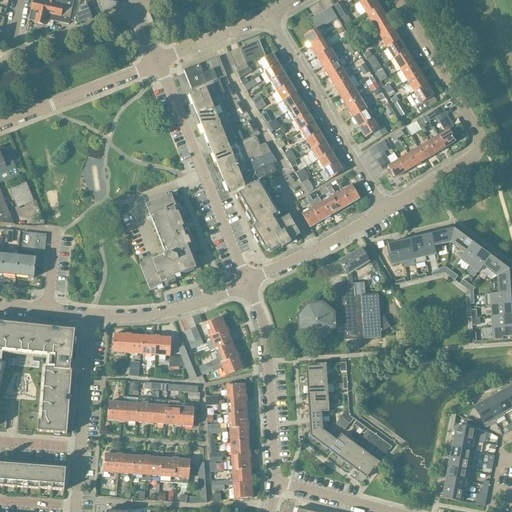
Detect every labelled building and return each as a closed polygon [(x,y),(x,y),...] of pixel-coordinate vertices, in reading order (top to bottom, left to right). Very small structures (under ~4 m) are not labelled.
[(68,24),(73,0),(48,0),(48,3),(34,0),(33,0),(29,20),(35,21),(35,23),(44,25),(45,19),(68,24)] [(91,18),(86,4),(91,2),(90,0),(74,0),(70,20),(75,21),(76,24),(91,18)] [(115,9),(116,3),(101,0),(95,0),(101,14),(115,9)] [(379,7),(374,0),(363,0),(359,3),(366,15),(379,7)] [(348,16),(340,2),(333,6),(341,20),(348,16)] [(386,18),(379,7),(366,15),(373,26),(386,18)] [(336,19),(330,8),(323,12),(330,23),(336,19)] [(330,23),(323,12),(317,16),(324,27),(330,23)] [(324,27),(317,16),(311,20),(316,29),(318,31),(324,27)] [(351,24),(348,18),(342,22),(346,27),(351,24)] [(392,29),(386,18),(373,26),(380,37),(392,29)] [(323,39),(318,31),(316,29),(303,37),(310,47),(323,39)] [(358,35),(355,29),(349,33),(352,38),(358,35)] [(399,40),(392,29),(380,37),(386,48),(399,40)] [(329,49),(323,39),(310,47),(316,58),(329,49)] [(406,52),(399,40),(386,48),(393,60),(406,52)] [(365,46),(361,41),(356,44),(359,49),(365,46)] [(263,57),(264,57),(258,42),(240,49),(246,64),(256,60),(264,73),(277,65),(271,55),(264,59),(263,57)] [(246,64),(240,49),(229,53),(237,73),(248,68),(246,64)] [(335,59),(329,49),(316,58),(322,68),(335,59)] [(371,57),(368,52),(363,55),(366,61),(371,57)] [(413,63),(406,52),(393,60),(400,71),(413,63)] [(226,77),(218,58),(183,72),(191,91),(195,89),(226,77)] [(341,70),(335,59),(322,68),(328,78),(341,70)] [(378,68),(375,63),(370,66),(373,72),(378,68)] [(419,74),(413,63),(400,71),(406,82),(419,74)] [(283,74),(277,65),(264,73),(270,83),(283,74)] [(239,79),(251,72),(248,68),(237,73),(239,79)] [(348,80),(341,70),(328,78),(334,88),(348,80)] [(289,84),(283,74),(270,83),(276,93),(289,84)] [(385,79),(382,74),(376,77),(379,83),(385,79)] [(426,85),(419,74),(406,82),(413,93),(426,85)] [(256,137),(260,135),(232,90),(226,77),(195,89),(197,93),(188,96),(227,193),(235,190),(238,195),(257,183),(276,172),(273,164),(276,163),(265,144),(259,146),(256,137)] [(354,90),(348,80),(334,88),(340,98),(354,90)] [(246,92),(256,86),(253,81),(243,87),(246,92)] [(295,94),(289,84),(276,93),(282,102),(295,94)] [(392,91),(388,85),(383,89),(386,94),(392,91)] [(413,93),(410,95),(416,106),(416,107),(420,114),(430,108),(426,101),(433,97),(426,85),(413,93)] [(360,100),(354,90),(340,98),(346,108),(360,100)] [(301,104),(295,94),(282,102),(288,112),(301,104)] [(262,101),(259,96),(250,100),(254,106),(262,101)] [(399,102),(395,96),(390,100),(393,105),(399,102)] [(366,110),(360,100),(346,108),(353,118),(366,110)] [(265,107),(262,101),(254,106),(257,112),(265,107)] [(405,112),(399,102),(393,105),(399,115),(405,112)] [(307,114),(301,104),(288,112),(293,122),(307,114)] [(435,118),(444,112),(441,107),(432,113),(435,118)] [(372,120),(366,110),(353,118),(359,129),(372,120)] [(438,123),(447,118),(444,112),(435,118),(438,123)] [(435,118),(432,113),(426,116),(429,122),(435,118)] [(313,123),(307,114),(293,122),(299,132),(313,123)] [(454,128),(447,118),(438,123),(444,134),(454,128)] [(426,127),(421,119),(416,122),(420,130),(426,127)] [(387,135),(383,128),(378,130),(372,120),(359,129),(365,139),(372,135),(376,141),(387,135)] [(270,123),(266,125),(268,129),(270,133),(275,130),(271,122),(270,123)] [(420,130),(416,122),(406,128),(411,136),(420,130)] [(319,133),(313,123),(299,132),(305,141),(319,133)] [(455,142),(452,137),(457,134),(454,128),(444,134),(438,138),(445,148),(455,142)] [(274,140),(283,135),(281,130),(272,135),(274,140)] [(325,143),(319,133),(305,141),(311,151),(325,143)] [(445,148),(438,138),(428,143),(435,154),(445,148)] [(388,150),(385,146),(386,146),(384,142),(379,145),(382,150),(384,153),(388,150)] [(331,153),(325,143),(311,151),(317,161),(331,153)] [(435,154),(428,143),(418,149),(425,160),(435,154)] [(382,150),(379,145),(370,150),(373,155),(382,150)] [(425,160),(418,149),(408,156),(415,166),(425,160)] [(385,155),(384,153),(382,150),(373,155),(376,160),(385,155)] [(337,162),(331,153),(317,161),(323,171),(337,162)] [(0,223),(0,224),(13,225),(0,191),(0,175),(15,169),(10,155),(2,158),(0,154),(0,223)] [(379,166),(388,160),(385,155),(376,160),(379,166)] [(415,166),(408,156),(398,162),(401,167),(405,173),(415,166)] [(391,166),(388,160),(379,166),(383,171),(388,168),(391,166)] [(343,172),(337,162),(323,171),(329,181),(343,172)] [(405,173),(401,167),(398,162),(391,166),(388,168),(394,179),(405,173)] [(300,171),(295,174),(298,178),(301,184),(305,181),(302,176),(300,171)] [(345,182),(342,178),(335,182),(338,187),(345,182)] [(311,191),(305,181),(301,184),(307,194),(311,191)] [(30,192),(26,183),(10,189),(14,198),(30,192)] [(275,224),(272,217),(276,215),(257,183),(238,195),(256,226),(252,228),(264,250),(269,247),(272,252),(281,247),(282,249),(291,244),(290,242),(300,235),(289,216),(275,224)] [(349,206),(341,192),(335,196),(329,185),(325,188),(328,192),(331,198),(339,212),(349,206)] [(359,200),(351,186),(341,192),(349,206),(359,200)] [(33,202),(30,192),(14,198),(18,208),(33,202)] [(201,271),(171,195),(145,205),(164,254),(163,255),(163,256),(139,266),(149,291),(201,271)] [(329,217),(321,204),(318,198),(312,202),(309,197),(305,199),(308,204),(311,210),(320,223),(329,217)] [(339,212),(331,198),(321,204),(329,217),(339,212)] [(320,223),(311,210),(302,215),(310,229),(320,223)] [(450,243),(453,229),(439,233),(435,234),(435,232),(429,233),(433,247),(434,247),(450,243)] [(464,238),(453,229),(450,243),(464,253),(464,254),(473,242),(465,236),(464,238)] [(42,268),(46,235),(23,233),(21,251),(34,252),(33,259),(18,257),(15,277),(33,279),(34,267),(42,268)] [(433,247),(429,233),(428,233),(429,235),(425,236),(424,234),(419,236),(424,257),(425,257),(435,255),(434,247),(433,247)] [(424,257),(419,236),(418,236),(419,238),(414,239),(414,237),(408,238),(414,260),(413,260),(414,265),(426,262),(425,257),(424,257)] [(414,260),(408,238),(408,240),(404,241),(403,239),(398,241),(403,263),(413,260),(414,260)] [(403,263),(398,241),(397,241),(397,243),(393,244),(393,242),(387,243),(390,256),(388,256),(390,266),(403,263)] [(468,266),(482,248),(477,245),(476,247),(473,244),(474,243),(473,242),(464,254),(464,253),(459,260),(468,266)] [(482,266),(490,255),(490,254),(489,256),(485,253),(486,252),(482,248),(468,266),(478,273),(483,267),(482,266)] [(347,275),(368,262),(361,250),(339,263),(347,275)] [(15,277),(18,257),(3,255),(1,275),(15,277)] [(495,258),(490,255),(482,266),(483,267),(496,277),(508,270),(494,260),(495,258)] [(375,273),(380,270),(374,261),(370,264),(375,273)] [(509,288),(508,270),(496,277),(497,294),(497,295),(511,294),(511,288),(509,288)] [(451,272),(450,273),(448,276),(454,281),(457,276),(451,272)] [(379,318),(377,295),(356,297),(355,284),(352,284),(352,277),(347,277),(347,284),(341,285),(343,314),(333,314),(322,305),(307,306),(298,317),(299,331),(309,341),(324,340),(334,329),(334,328),(343,327),(344,341),(380,339),(380,334),(390,328),(383,318),(379,318)] [(462,280),(459,284),(465,289),(469,284),(462,280)] [(511,295),(511,294),(497,295),(497,294),(484,295),(485,307),(490,307),(490,306),(511,304),(511,299),(510,299),(510,295),(511,295)] [(511,305),(511,304),(490,306),(490,307),(491,317),(511,315),(511,309),(511,310),(511,306),(511,305)] [(511,316),(511,315),(491,317),(491,328),(511,326),(511,320),(511,321),(511,316)] [(227,328),(226,328),(221,318),(204,324),(210,338),(227,331),(227,328)] [(75,332),(0,323),(0,429),(5,430),(17,431),(37,432),(67,434),(71,371),(70,371),(71,361),(75,332)] [(511,327),(511,326),(491,328),(492,341),(502,340),(502,338),(511,337),(511,329),(511,327)] [(203,345),(196,328),(184,333),(191,350),(203,345)] [(232,344),(228,333),(227,331),(210,338),(215,351),(232,344)] [(127,354),(128,336),(114,335),(113,353),(127,354)] [(141,355),(142,337),(128,336),(127,354),(141,355)] [(155,356),(157,338),(142,337),(141,355),(155,356)] [(169,357),(171,339),(157,338),(155,356),(159,356),(159,362),(165,362),(165,357),(169,357)] [(237,355),(236,355),(232,344),(215,351),(218,359),(210,363),(199,368),(200,372),(238,357),(237,355)] [(181,357),(185,366),(191,379),(197,377),(183,346),(177,349),(181,357)] [(185,366),(181,357),(175,357),(175,368),(180,368),(180,366),(185,366)] [(243,370),(238,360),(239,359),(238,357),(200,372),(202,376),(213,371),(214,372),(222,368),(226,377),(243,370)] [(312,367),(305,367),(306,377),(326,375),(325,364),(312,365),(312,367)] [(130,368),(129,376),(138,377),(139,369),(130,368)] [(327,384),(326,375),(306,377),(307,386),(327,384)] [(165,391),(166,385),(144,383),(144,390),(165,391)] [(327,393),(327,384),(307,386),(307,395),(327,393)] [(197,394),(198,387),(168,385),(167,391),(190,393),(197,394)] [(227,397),(227,401),(246,399),(246,397),(245,397),(244,385),(226,386),(226,391),(224,391),(224,397),(227,397)] [(511,387),(511,386),(502,392),(511,408),(511,410),(511,387)] [(502,392),(493,397),(502,413),(511,408),(502,392)] [(328,402),(327,393),(307,395),(308,404),(328,402)] [(218,396),(206,397),(206,407),(219,406),(218,396)] [(493,397),(483,402),(494,422),(495,422),(504,416),(502,413),(493,397)] [(150,424),(152,400),(137,399),(137,405),(136,423),(150,424)] [(246,414),(245,402),(246,402),(246,399),(227,401),(227,405),(225,405),(225,411),(228,411),(228,415),(246,414)] [(164,425),(166,402),(152,400),(150,424),(164,425)] [(123,404),(121,422),(136,423),(137,405),(133,405),(133,402),(127,402),(127,404),(123,404)] [(178,426),(180,408),(180,403),(166,402),(164,425),(178,426)] [(328,412),(328,402),(308,404),(308,413),(321,412),(321,413),(328,412)] [(483,402),(473,408),(485,428),(495,423),(495,422),(494,422),(483,402)] [(121,422),(123,404),(109,403),(107,421),(121,422)] [(192,427),(194,409),(180,408),(178,426),(192,427)] [(322,430),(321,413),(321,412),(308,413),(310,437),(322,430)] [(247,425),(246,414),(228,415),(229,429),(248,428),(248,425),(247,425)] [(357,429),(360,424),(356,421),(352,425),(357,429)] [(362,432),(365,428),(360,424),(357,429),(362,432)] [(221,434),(220,425),(208,425),(208,434),(221,434)] [(456,427),(454,438),(477,442),(479,431),(456,427)] [(248,442),(247,430),(248,430),(248,428),(229,429),(230,443),(248,442)] [(336,441),(322,430),(310,437),(329,451),(337,441),(336,441)] [(337,457),(349,441),(341,435),(336,441),(337,441),(329,451),(337,457)] [(454,438),(452,448),(475,452),(477,442),(454,438)] [(344,462),(356,446),(349,441),(337,457),(344,462)] [(249,453),(248,442),(230,443),(231,457),(250,456),(250,453),(249,453)] [(391,447),(385,442),(382,446),(389,451),(391,447)] [(351,467),(363,451),(356,446),(344,462),(351,467)] [(452,448),(450,458),(468,462),(473,463),(475,452),(452,448)] [(370,457),(370,456),(363,451),(351,467),(358,473),(370,457)] [(374,470),(382,459),(373,452),(370,456),(370,457),(358,473),(366,478),(373,469),(374,470)] [(222,453),(216,453),(209,454),(210,463),(223,462),(222,453)] [(117,474),(119,456),(105,455),(103,473),(117,474)] [(132,475),(133,457),(119,456),(117,474),(132,475)] [(250,470),(249,459),(250,458),(250,456),(231,457),(232,471),(250,470)] [(145,482),(147,458),(133,457),(132,475),(141,476),(140,481),(145,482)] [(160,483),(161,459),(147,458),(145,482),(150,482),(151,477),(160,477),(159,483),(160,483)] [(450,458),(448,468),(466,472),(467,471),(468,462),(450,458)] [(174,484),(176,460),(161,459),(160,483),(174,484)] [(176,460),(174,484),(188,485),(189,476),(193,476),(194,465),(190,465),(190,461),(176,460)] [(0,486),(64,491),(65,470),(0,464),(0,486)] [(206,504),(204,464),(197,464),(199,498),(189,498),(189,505),(206,504)] [(448,468),(446,478),(465,482),(464,482),(468,483),(470,472),(467,471),(466,472),(448,468)] [(251,482),(250,470),(232,471),(232,477),(230,477),(230,481),(224,481),(224,482),(224,486),(233,485),(252,484),(252,482),(251,482)] [(446,478),(444,488),(463,492),(464,482),(465,482),(446,478)] [(224,490),(224,486),(224,482),(211,483),(212,491),(224,490)] [(252,499),(251,487),(252,487),(252,484),(233,485),(234,500),(252,499)] [(444,488),(442,499),(461,502),(463,492),(444,488)]
